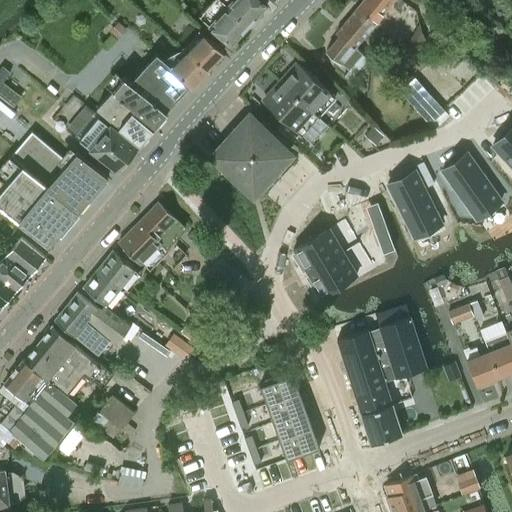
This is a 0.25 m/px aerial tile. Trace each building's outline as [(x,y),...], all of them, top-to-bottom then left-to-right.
[(231,0),(226,5),(249,26),(267,7),(259,0),(231,0)] [(361,0),(359,3),(375,17),(388,3),(389,0),(361,0)] [(353,42),(375,17),(359,3),(336,30),(339,32),(326,47),(348,66),(362,50),(353,42)] [(231,45),(249,26),(226,5),(208,24),(231,45)] [(108,31),(117,39),(126,29),(118,21),(108,31)] [(419,21),(409,38),(425,37),(419,21)] [(186,51),(206,70),(223,53),(202,34),(186,51)] [(168,70),(188,88),(190,89),(206,70),(186,51),(170,69),(168,70)] [(168,70),(170,69),(155,55),(129,83),(123,78),(97,107),(138,145),(166,115),(165,114),(188,88),(168,70)] [(279,80),(318,116),(335,97),(301,65),(296,70),(292,66),(279,80)] [(416,75),(400,89),(435,127),(450,113),(416,75)] [(300,135),(318,116),(279,80),(266,95),(270,99),(266,103),(300,135)] [(1,83),(0,83),(0,95),(14,106),(20,98),(1,83)] [(289,152),(248,114),(211,155),(252,192),(289,152)] [(99,118),(81,139),(91,147),(89,149),(118,173),(138,149),(109,125),(108,126),(99,118)] [(282,124),(277,129),(288,140),(293,134),(282,124)] [(371,127),(364,134),(371,141),(378,134),(371,127)] [(47,187),(77,213),(107,177),(76,152),(47,187)] [(35,153),(25,166),(46,185),(57,171),(35,153)] [(0,207),(48,248),(77,213),(47,187),(21,166),(0,191),(0,207)] [(467,166),(450,181),(489,223),(505,207),(467,166)] [(410,180),(385,192),(410,246),(435,234),(410,180)] [(164,246),(183,226),(169,212),(170,211),(157,199),(117,240),(138,260),(158,240),(164,246)] [(334,201),(320,210),(327,220),(340,211),(334,201)] [(333,218),(291,244),(304,265),(346,239),(333,218)] [(372,238),(379,253),(394,246),(388,231),(372,238)] [(30,275),(31,275),(46,257),(22,236),(6,254),(30,275)] [(348,239),(305,265),(321,290),(363,264),(348,239)] [(97,268),(119,284),(134,266),(113,249),(97,268)] [(392,249),(378,257),(386,270),(400,262),(392,249)] [(0,277),(16,291),(30,275),(6,254),(0,260),(0,277)] [(91,294),(104,302),(119,284),(97,268),(83,285),(93,293),(91,294)] [(498,279),(497,279),(506,301),(511,298),(511,286),(510,280),(508,277),(507,275),(498,279)] [(0,306),(2,308),(16,291),(0,277),(0,306)] [(76,291),(53,318),(72,334),(73,333),(107,361),(120,344),(114,340),(128,319),(104,302),(91,294),(87,299),(76,291)] [(476,298),(468,302),(474,315),(475,319),(483,315),(476,298)] [(468,302),(447,311),(452,324),(474,315),(468,302)] [(384,381),(426,368),(409,316),(378,326),(379,329),(368,332),(367,329),(337,339),(370,444),(401,434),(384,381)] [(180,331),(195,343),(202,334),(187,322),(180,331)] [(52,324),(25,358),(43,373),(43,374),(64,391),(80,370),(99,385),(111,371),(52,324)] [(142,330),(138,336),(145,340),(148,335),(142,330)] [(164,344),(185,359),(193,347),(173,332),(164,344)] [(511,347),(506,332),(484,341),(488,351),(499,377),(511,371),(511,347)] [(148,335),(145,340),(151,345),(155,340),(148,335)] [(155,340),(151,345),(158,349),(162,344),(155,340)] [(162,344),(158,349),(165,354),(168,349),(162,344)] [(488,351),(465,361),(475,386),(499,377),(488,351)] [(73,398),(64,391),(43,374),(43,373),(25,358),(24,357),(5,381),(30,403),(11,428),(39,450),(44,452),(70,416),(63,410),(73,398)] [(455,359),(442,366),(447,381),(460,375),(455,359)] [(293,374),(260,386),(266,403),(300,392),(293,374)] [(109,392),(101,401),(96,407),(119,425),(131,410),(109,392)] [(300,392),(266,403),(273,421),(306,410),(300,392)] [(239,398),(232,400),(237,413),(243,411),(239,398)] [(306,410),(273,421),(279,440),(313,428),(306,410)] [(243,411),(237,413),(242,426),(248,424),(244,412),(243,411)] [(313,428),(279,440),(286,458),(319,446),(313,428)] [(251,434),(245,436),(250,449),(256,447),(251,434)] [(256,447),(250,449),(255,462),(261,460),(256,448),(256,447)] [(40,478),(46,460),(12,449),(6,468),(40,478)] [(0,504),(9,503),(4,466),(0,466),(0,504)] [(414,474),(384,484),(388,495),(384,496),(390,511),(413,511),(423,509),(434,505),(424,477),(416,480),(414,474)] [(467,477),(454,482),(459,493),(472,488),(467,477)] [(212,511),(211,498),(202,499),(203,511),(182,511),(182,502),(167,504),(167,511),(145,511),(145,507),(125,509),(122,511),(212,511)]
